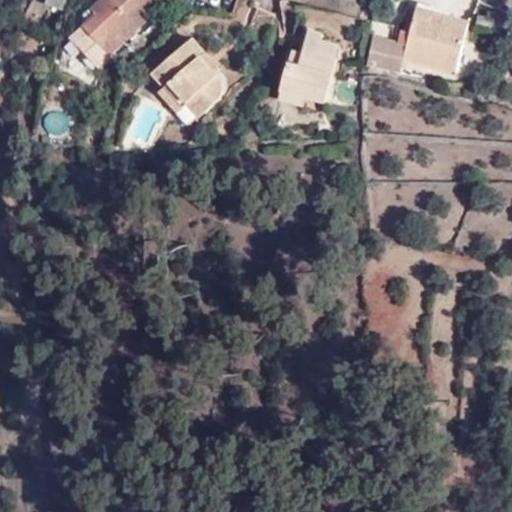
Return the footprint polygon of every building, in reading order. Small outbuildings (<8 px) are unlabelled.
[(157,0),(93,0),(99,7),(72,27),(93,55),(157,0)] [(361,56),(400,65),(403,54),(449,66),(458,17),(412,7),(407,39),(367,30),(361,56)] [(321,46),(324,35),(326,28),(304,22),(300,40),(292,39),(281,79),(304,88),(325,93),(339,52),(321,46)] [(191,29),(149,66),(161,80),(156,85),(173,105),(182,96),(194,109),(220,87),(222,65),(191,29)] [(343,41),(324,35),(321,46),(339,52),(343,41)] [(304,88),(281,79),(277,92),(301,98),(304,88)]
